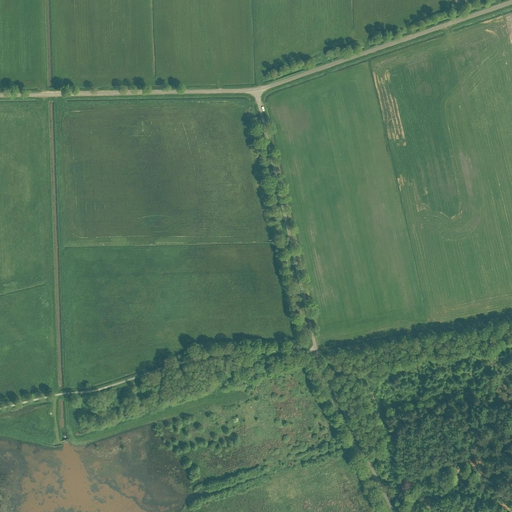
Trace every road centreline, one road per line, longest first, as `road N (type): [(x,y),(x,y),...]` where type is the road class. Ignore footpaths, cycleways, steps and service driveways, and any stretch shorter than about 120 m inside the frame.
road 1 (unclassified): [(393,511),(316,350),(256,89)]
road 2 (unclassified): [(511,2),(256,89)]
road 3 (unclassified): [(256,89),(0,95)]
